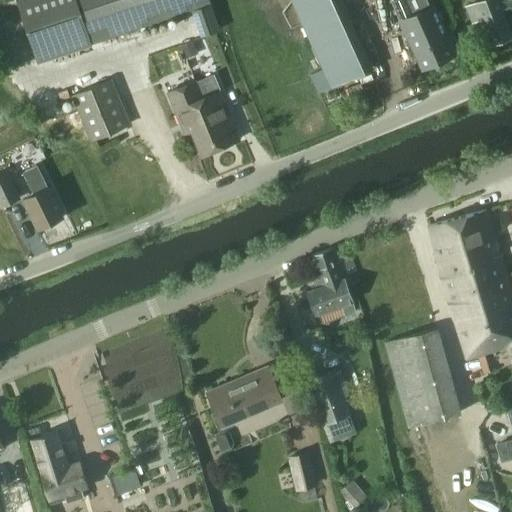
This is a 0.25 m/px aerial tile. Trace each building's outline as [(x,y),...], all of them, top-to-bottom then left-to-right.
[(17,0),(38,61),(91,43),(191,9),(192,9),(195,8),(210,3),(208,0),(17,0)] [(340,0),(291,0),(323,68),(310,74),(317,90),(371,66),(340,0)] [(427,7),(424,0),(393,0),(392,1),(422,68),(455,53),(434,5),(427,7)] [(480,0),(466,6),(472,21),(482,17),(492,43),(511,35),(511,33),(502,7),(498,0),(480,0)] [(201,38),(219,32),(210,3),(195,8),(192,9),(191,9),(201,38)] [(192,41),(180,46),(186,60),(198,55),(192,41)] [(71,95),(90,140),(130,124),(111,78),(71,95)] [(167,91),(180,122),(186,120),(201,154),(239,138),(219,90),(202,97),(195,80),(167,91)] [(24,197),(25,198),(38,227),(63,216),(49,186),(38,163),(24,170),(34,193),(24,197)] [(0,200),(1,204),(20,195),(10,175),(0,179),(0,200)] [(448,293),(506,276),(486,209),(427,224),(448,293)] [(311,254),(317,272),(340,264),(341,268),(347,266),(342,251),(336,253),(333,246),(311,254)] [(350,294),(341,268),(340,264),(317,272),(317,273),(321,286),(308,290),(316,312),(351,299),(349,294),(350,294)] [(511,295),(506,276),(448,293),(468,356),(509,344),(511,355),(511,295)] [(458,412),(435,328),(385,341),(408,426),(458,412)] [(268,365),(208,388),(221,422),(281,399),(268,365)] [(335,369),(305,380),(322,424),(349,413),(351,413),(344,396),(336,371),(335,369)] [(511,424),(511,439),(496,444),(501,459),(511,456),(511,408),(508,410),(511,424)] [(56,430),(31,438),(42,472),(41,473),(49,498),(64,493),(67,502),(84,496),(81,488),(88,485),(79,460),(67,464),(56,430)] [(318,485),(309,450),(287,457),(295,490),(318,485)] [(25,491),(6,497),(10,511),(22,511),(31,510),(25,491)]
